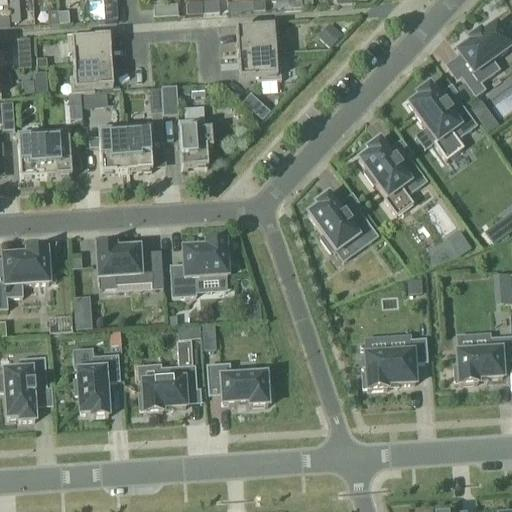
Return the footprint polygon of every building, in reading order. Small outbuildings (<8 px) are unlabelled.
[(290,0),(291,14),(300,13),(299,0),(290,0)] [(309,0),(299,0),(301,9),(311,8),(309,0)] [(201,3),(187,4),(188,20),(202,20),(201,3)] [(263,5),(252,5),(252,14),(264,14),(263,5)] [(217,6),(202,7),(202,19),(218,18),(217,6)] [(238,6),(226,7),(227,17),(239,17),(238,6)] [(176,8),(152,9),(153,21),(177,20),(176,8)] [(7,18),(8,27),(18,26),(17,14),(7,15),(7,18)] [(67,16),(57,17),(58,29),(68,28),(67,16)] [(58,29),(57,17),(46,17),(47,30),(58,29)] [(0,18),(0,33),(8,32),(8,27),(7,18),(0,18)] [(276,28),(275,27),(252,28),(252,29),(253,29),(253,32),(234,33),(235,59),(273,56),(272,28),(276,28)] [(328,28),(316,40),(328,52),(340,39),(328,28)] [(469,46),(456,56),(470,76),(460,83),(474,102),(484,95),(480,88),(499,74),(492,65),(511,51),(506,44),(509,42),(500,29),(497,31),(494,28),(481,38),(478,35),(467,43),(469,46)] [(69,41),(71,70),(109,67),(107,42),(89,43),(89,39),(65,40),(65,42),(69,41)] [(275,85),(273,56),(235,59),(237,85),(257,83),(257,86),(256,86),(256,87),(279,86),(279,85),(275,85)] [(27,72),(26,57),(14,57),(15,73),(27,72)] [(45,63),(35,64),(35,71),(45,71),(45,63)] [(109,67),(71,70),(73,98),(69,98),(69,100),(93,98),(92,94),(111,93),(109,67)] [(35,77),(32,77),(33,85),(33,88),(34,98),(34,100),(46,99),(45,76),(36,77),(35,77)] [(33,85),(22,86),(22,99),(34,98),(33,88),(33,85)] [(417,102),(407,109),(424,133),(434,147),(432,149),(444,166),(461,154),(456,145),(475,131),(457,106),(445,115),(435,101),(427,90),(414,99),(417,102)] [(190,101),(203,101),(203,92),(189,93),(190,101)] [(161,118),(161,122),(176,121),(174,93),(159,94),(161,118)] [(240,107),(260,125),(268,116),(249,98),(240,107)] [(79,100),(66,101),(68,125),(80,124),(79,100)] [(89,100),(81,101),(82,113),(90,113),(89,100)] [(479,106),(468,113),(486,138),(497,130),(479,106)] [(0,121),(1,136),(13,135),(12,127),(11,108),(0,109),(0,121)] [(162,143),(161,122),(161,118),(150,119),(152,144),(162,143)] [(177,127),(180,174),(206,172),(205,153),(211,153),(210,134),(204,135),(203,125),(177,127)] [(147,129),(121,131),(125,178),(150,176),(148,144),(147,129)] [(96,142),(87,143),(87,154),(97,153),(98,164),(99,180),(125,178),(121,131),(96,132),(96,142)] [(41,136),(44,183),(70,182),(69,173),(79,172),(78,159),(68,159),(67,134),(41,136)] [(44,183),(41,136),(15,137),(18,185),(44,183)] [(164,176),(162,143),(148,144),(150,176),(164,176)] [(392,165),(378,145),(365,154),(367,157),(357,165),(365,175),(363,177),(372,190),(375,188),(385,203),(383,204),(395,221),(412,208),(406,200),(425,186),(407,162),(397,169),(393,164),(392,165)] [(314,209),(316,212),(306,219),(322,241),(318,244),(328,258),(332,255),(334,258),(348,248),(355,258),(377,242),(357,215),(345,224),(342,220),(342,221),(326,200),(314,209)] [(445,210),(432,219),(446,242),(460,234),(445,210)] [(501,222),(482,236),(491,250),(511,235),(501,222)] [(469,254),(457,236),(446,243),(458,261),(469,254)] [(168,271),(170,303),(194,301),(193,283),(225,281),(224,266),(228,266),(227,250),(223,250),(223,247),(204,248),(204,252),(181,254),(182,270),(168,271)] [(115,250),(93,251),(95,282),(113,281),(114,290),(151,287),(152,293),(162,293),(159,256),(138,258),(138,253),(116,255),(115,250)] [(2,283),(0,282),(0,315),(6,316),(5,304),(21,303),(20,291),(47,289),(46,275),(50,275),(49,259),(45,259),(45,255),(24,257),(24,258),(25,260),(15,261),(1,262),(1,265),(2,283)] [(80,275),(80,264),(70,265),(71,275),(80,275)] [(509,278),(492,279),(492,291),(510,289),(509,278)] [(419,284),(406,285),(406,299),(420,298),(419,284)] [(175,320),(165,321),(166,330),(176,330),(175,320)] [(198,331),(189,331),(190,344),(198,344),(198,331)] [(213,331),(200,332),(201,347),(214,346),(213,331)] [(119,335),(108,336),(109,351),(120,351),(119,335)] [(477,390),(477,386),(501,385),(501,369),(511,368),(511,344),(488,345),(489,357),(456,359),(456,372),(453,372),(453,388),(457,387),(457,391),(477,390)] [(385,395),(385,392),(414,390),(413,370),(427,369),(425,345),(409,346),(410,358),(363,361),(364,378),(361,378),(362,394),(366,393),(366,396),(385,395)] [(116,361),(91,363),(92,374),(75,376),(76,385),(72,386),(73,401),(77,401),(78,420),(89,419),(90,422),(106,421),(104,388),(118,387),(116,361)] [(32,395),(45,394),(43,363),(18,365),(19,375),(2,376),(2,379),(0,379),(0,397),(4,397),(5,424),(17,423),(17,427),(33,426),(32,400),(33,400),(32,395)] [(227,369),(205,371),(207,395),(219,394),(219,400),(220,410),(235,409),(244,408),(247,408),(247,412),(266,410),(266,407),(270,407),(269,391),(265,391),(264,379),(228,381),(227,369)] [(195,396),(193,372),(159,374),(160,386),(140,387),(140,399),(137,399),(138,415),(142,415),(142,419),(144,419),(160,418),(161,417),(161,416),(161,414),(171,413),(184,412),(184,410),(183,396),(195,396)]
